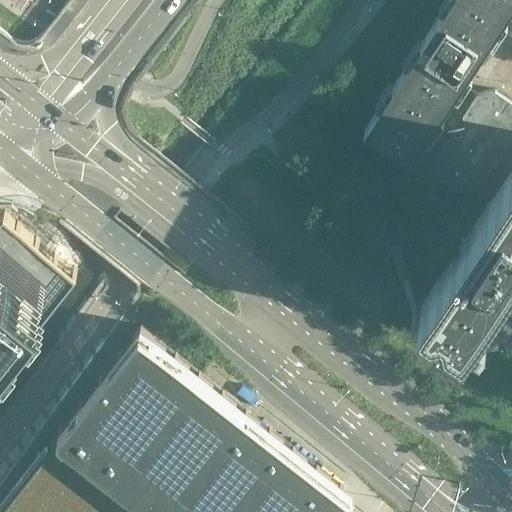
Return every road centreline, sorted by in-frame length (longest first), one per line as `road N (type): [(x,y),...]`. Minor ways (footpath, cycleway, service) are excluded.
road 1 (secondary): [(464,451),(66,128)]
road 2 (secondary): [(36,171),(430,498)]
road 3 (primary): [(66,128),(172,0)]
road 4 (primary): [(122,0),(35,104)]
